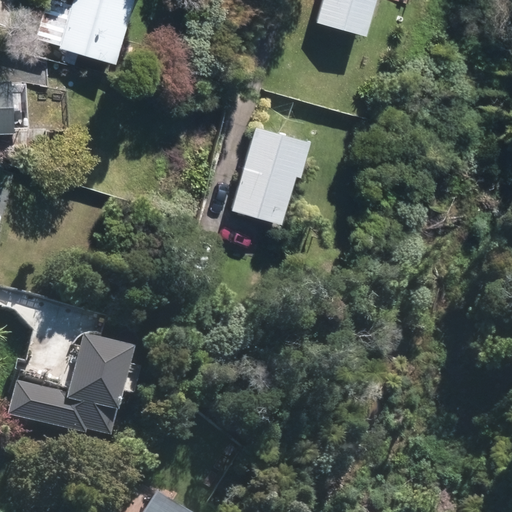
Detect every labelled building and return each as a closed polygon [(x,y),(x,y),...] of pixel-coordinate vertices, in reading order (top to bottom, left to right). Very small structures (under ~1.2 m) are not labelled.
[(122,0),(73,0),(60,47),(105,60),(122,0)] [(367,0),(322,0),(317,19),(359,30),(367,0)] [(33,57),(0,55),(0,83),(31,86),(33,57)] [(0,131),(2,132),(1,124),(20,124),(20,119),(50,118),(49,91),(19,92),(19,87),(0,88),(0,131)] [(296,142),(253,130),(232,209),(274,221),(296,142)]
